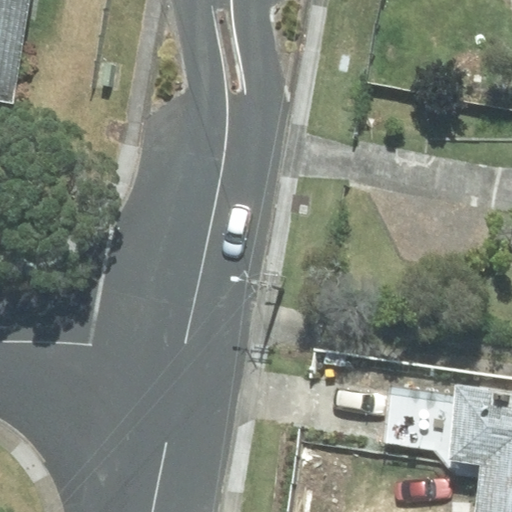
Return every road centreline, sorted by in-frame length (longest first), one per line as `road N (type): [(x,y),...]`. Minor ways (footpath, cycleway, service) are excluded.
road 1 (secondary): [(229,0),(232,180),(192,355)]
road 2 (residential): [(0,344),(192,355)]
road 3 (secondary): [(192,355),(157,511)]
